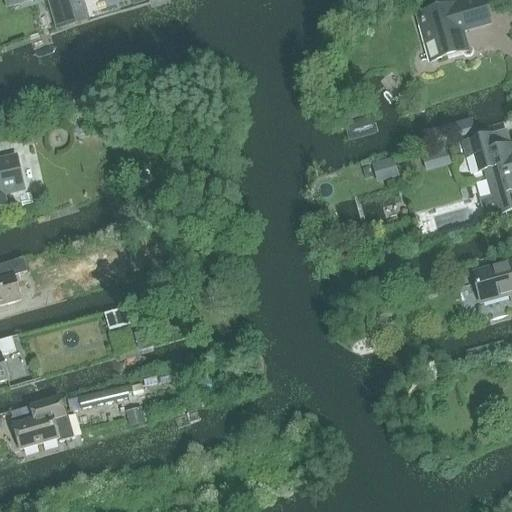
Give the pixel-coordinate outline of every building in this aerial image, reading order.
[(47,0),(57,33),(77,25),(76,24),(69,0),(47,0)] [(84,0),(69,0),(76,24),(90,20),(84,0)] [(430,63),(468,52),(462,33),(489,26),(481,0),(476,0),(417,17),(430,63)] [(333,104),(325,106),(330,129),(339,127),(333,104)] [(348,143),(377,134),(371,116),(342,125),(348,143)] [(476,133),(471,118),(429,129),(433,145),(476,133)] [(76,122),(73,127),(74,133),(80,136),(85,135),(89,130),(87,124),(82,121),(76,122)] [(511,146),(500,150),(496,135),(462,144),(471,177),(485,173),(492,199),(480,203),(486,221),(511,213),(511,146)] [(448,154),(423,161),(427,174),(452,167),(448,154)] [(0,159),(0,207),(7,206),(4,197),(25,192),(17,156),(0,159)] [(393,160),(372,166),(377,184),(398,177),(393,160)] [(100,253),(86,257),(89,268),(103,264),(100,253)] [(0,308),(21,303),(14,278),(27,274),(23,260),(0,266),(0,308)] [(511,263),(472,275),(481,305),(510,297),(511,303),(511,302),(511,263)] [(434,282),(415,288),(418,298),(422,297),(423,300),(438,295),(434,282)] [(141,307),(106,317),(106,318),(110,332),(145,322),(142,309),(141,307)] [(0,384),(8,382),(0,357),(15,353),(12,340),(0,342),(0,384)] [(130,388),(78,400),(81,411),(133,399),(130,388)] [(13,427),(20,452),(59,441),(60,444),(71,441),(59,400),(30,408),(34,421),(13,427)] [(141,410),(126,413),(129,426),(144,423),(141,410)]
